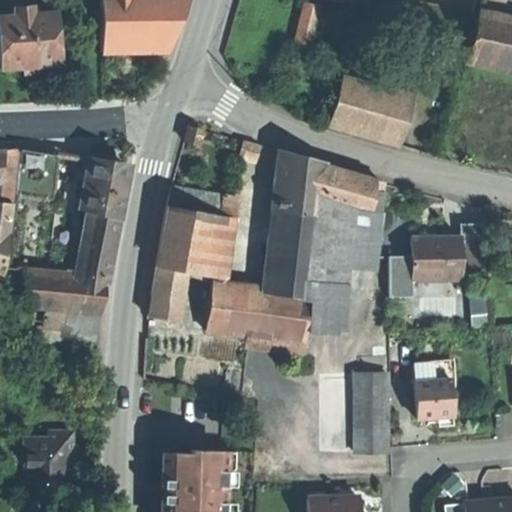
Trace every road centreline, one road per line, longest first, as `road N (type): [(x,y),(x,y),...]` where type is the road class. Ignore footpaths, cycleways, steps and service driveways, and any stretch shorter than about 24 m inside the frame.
road 1 (secondary): [(164,127),(128,333),(123,511)]
road 2 (residential): [(181,85),(319,143),(511,195)]
road 3 (residential): [(0,125),(164,127)]
road 4 (residential): [(511,451),(430,459),(403,487),(404,511)]
